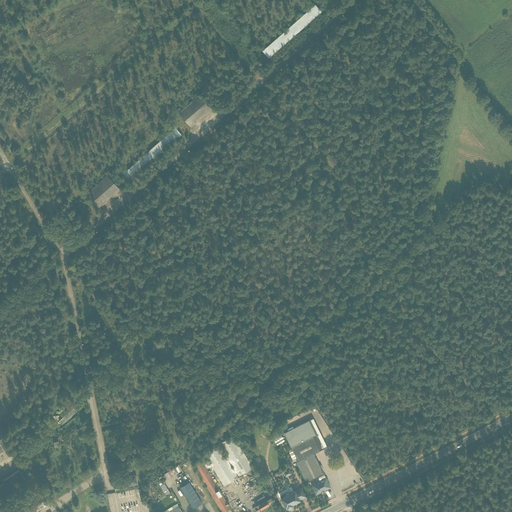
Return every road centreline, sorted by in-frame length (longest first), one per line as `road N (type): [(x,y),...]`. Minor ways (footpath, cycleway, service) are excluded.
road 1 (track): [(63,256),(355,0)]
road 2 (track): [(107,472),(63,256)]
road 3 (secondary): [(344,503),(511,418)]
road 4 (track): [(366,288),(240,412)]
